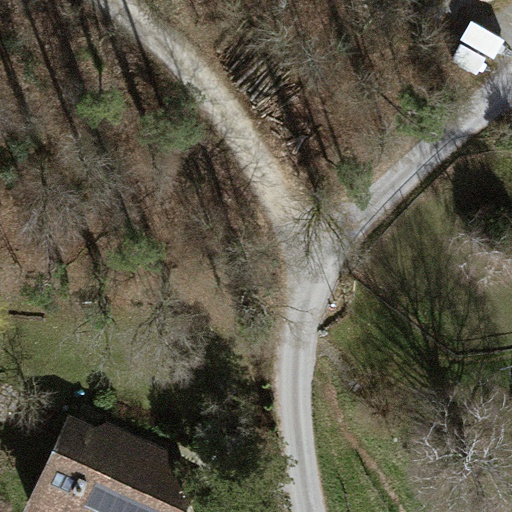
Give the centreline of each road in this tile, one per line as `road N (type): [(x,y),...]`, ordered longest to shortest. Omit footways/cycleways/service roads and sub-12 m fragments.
road 1 (residential): [(313,511),(295,400),(297,349),(312,298),(355,220),(429,138),(511,79)]
road 2 (track): [(312,298),(213,89),(103,0)]
